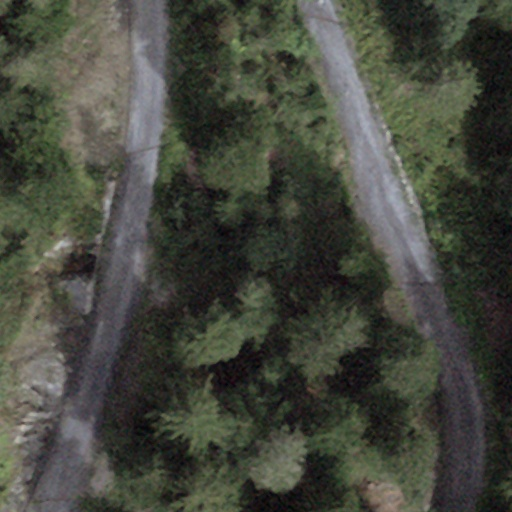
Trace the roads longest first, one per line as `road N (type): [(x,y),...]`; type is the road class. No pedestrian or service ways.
road 1 (track): [(455,511),(470,415),(318,0)]
road 2 (track): [(145,0),(132,255),(64,511)]
